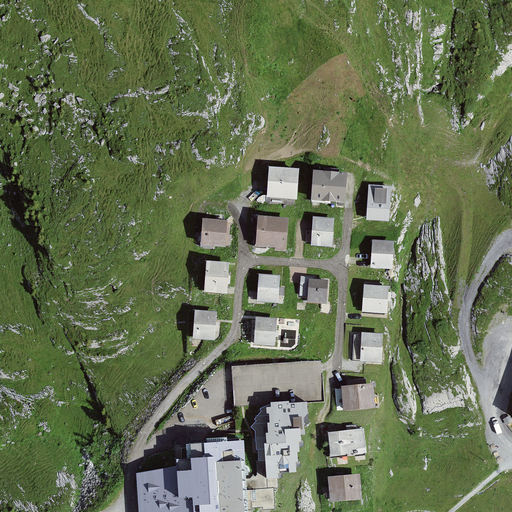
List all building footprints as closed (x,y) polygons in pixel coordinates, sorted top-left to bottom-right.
[(297,172),(271,171),(270,198),(296,199),(297,172)] [(345,176),(315,174),(313,201),(343,203),(345,176)] [(390,189),(371,188),(368,219),(388,221),(390,189)] [(287,221),(258,219),(256,246),(285,248),(287,221)] [(332,221),(314,219),(312,245),(331,246),(332,221)] [(226,222),(203,220),(202,244),(224,245),(226,222)] [(392,244),(374,243),(372,267),(390,268),(392,244)] [(227,265),(208,264),(206,291),(225,292),(227,265)] [(279,278),(259,277),(258,301),(278,302),(279,278)] [(327,282),(310,281),(309,301),(326,302),(327,282)] [(386,290),(365,288),(363,310),(384,312),(386,290)] [(215,313),(195,312),(194,337),(214,338),(215,313)] [(275,320),(257,319),(255,343),(274,344),(275,320)] [(377,337),(359,336),(357,361),(375,362),(377,337)] [(372,387),(343,389),(344,409),(373,407),(372,387)] [(306,413),(306,403),(268,405),(256,418),(257,449),(266,449),(266,461),(268,487),(274,487),(277,487),(279,472),(294,471),(295,451),(299,452),(299,434),(304,433),(303,419),(306,413)] [(362,431),(329,434),(332,456),(364,452),(362,431)] [(141,511),(251,511),(251,507),(265,507),(275,507),(274,487),(268,487),(266,461),(255,461),(256,477),(241,478),(240,442),(192,445),(192,462),(177,462),(177,469),(139,476),(141,511)] [(358,477),(331,480),(333,501),(360,498),(358,477)]
